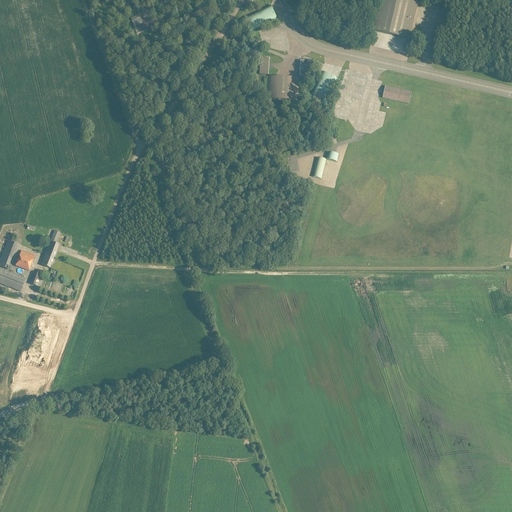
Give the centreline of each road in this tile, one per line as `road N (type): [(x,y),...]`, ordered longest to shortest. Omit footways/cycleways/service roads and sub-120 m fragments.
road 1 (unclassified): [(72,316),(139,148),(240,2)]
road 2 (track): [(281,511),(186,269),(94,262)]
road 3 (unclassified): [(276,0),(314,46),(511,93)]
road 4 (track): [(139,148),(82,0)]
